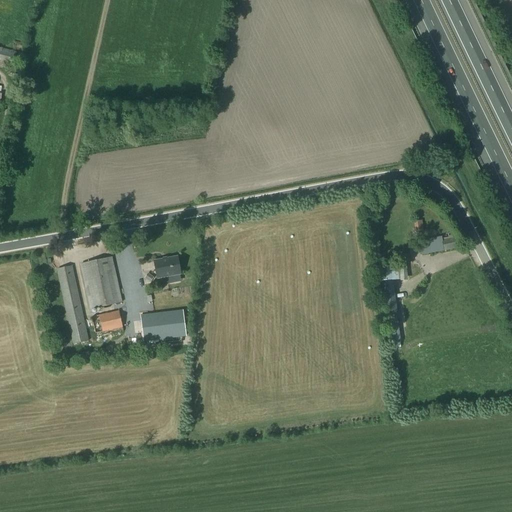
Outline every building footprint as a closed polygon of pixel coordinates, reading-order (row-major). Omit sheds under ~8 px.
[(23,43),(14,41),(13,47),(22,49),(23,43)] [(0,47),(0,62),(13,66),(16,52),(0,47)] [(423,231),(421,221),(413,222),(414,233),(423,231)] [(434,231),(423,234),(426,252),(458,248),(457,239),(440,242),(440,239),(436,240),(434,231)] [(176,257),(153,262),(157,279),(180,274),(176,257)] [(111,258),(80,265),(89,310),(121,303),(111,258)] [(71,267),(56,270),(73,345),(87,342),(71,267)] [(394,268),(378,270),(387,345),(399,344),(391,282),(396,282),(394,268)] [(118,311),(91,318),(95,334),(122,328),(118,311)] [(151,315),(141,316),(144,340),(146,340),(150,339),(154,339),(184,335),(184,333),(183,331),(181,311),(180,311),(179,311),(177,311),(171,312),(151,315)]
